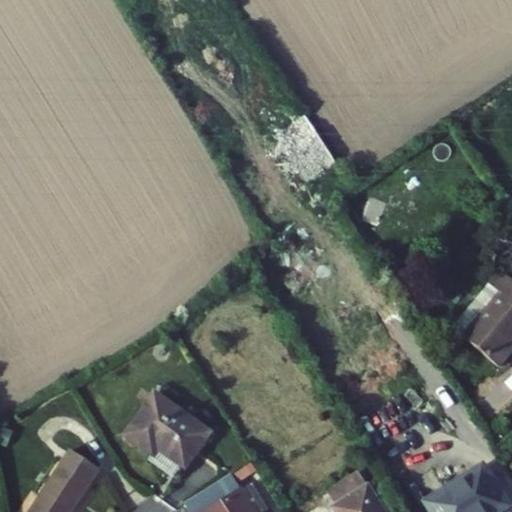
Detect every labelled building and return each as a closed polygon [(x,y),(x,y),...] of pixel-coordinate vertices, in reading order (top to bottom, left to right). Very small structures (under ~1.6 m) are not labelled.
[(304,186),(336,165),(303,116),(271,137),(304,186)] [(508,294),(468,336),(500,368),(511,356),(511,354),(510,352),(511,350),(511,282),(504,291),(508,294)] [(499,286),(459,327),(468,336),(508,294),(504,291),(499,286)] [(147,433),(176,462),(203,435),(150,383),(120,413),(143,437),(147,433)] [(29,511),(68,511),(99,467),(73,449),(29,511)] [(485,467),(430,502),(436,511),(496,511),(508,504),(485,467)] [(262,511),(239,473),(191,502),(197,511),(262,511)] [(394,511),(374,481),(340,503),(345,511),(394,511)]
